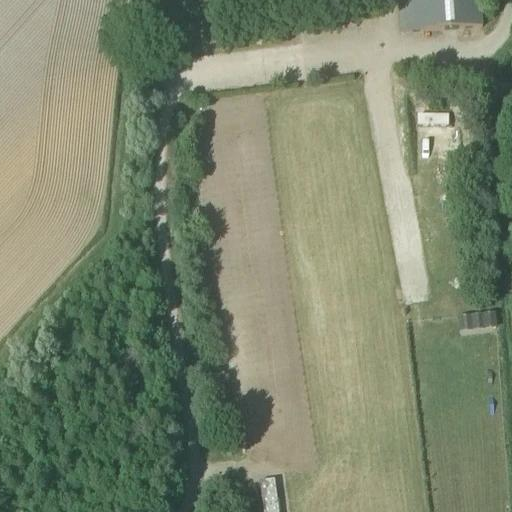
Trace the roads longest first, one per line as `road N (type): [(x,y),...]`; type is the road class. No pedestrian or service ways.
road 1 (track): [(510,0),(511,19),(492,48),(182,84),(159,151),(156,206),(189,414),(193,464),(185,511)]
road 2 (track): [(27,511),(125,424),(131,306),(144,269),(161,250)]
road 3 (track): [(492,48),(511,304)]
